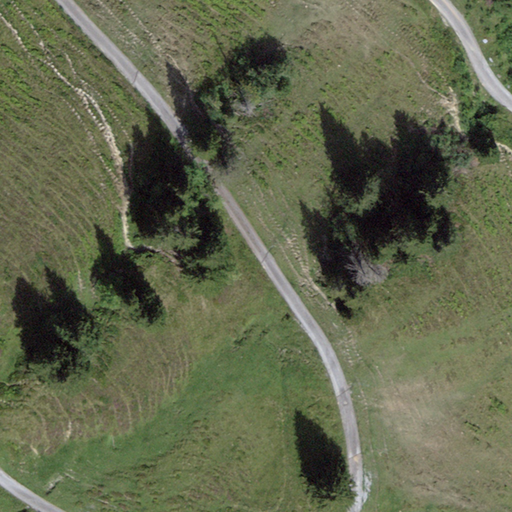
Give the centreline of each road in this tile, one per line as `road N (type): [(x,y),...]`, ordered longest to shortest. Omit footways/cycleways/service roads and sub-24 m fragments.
road 1 (track): [(64,0),(167,117),(321,346),(346,397),(351,511)]
road 2 (track): [(511,105),(438,0)]
